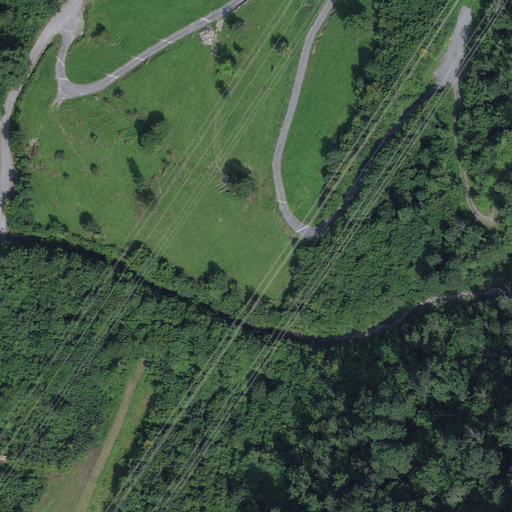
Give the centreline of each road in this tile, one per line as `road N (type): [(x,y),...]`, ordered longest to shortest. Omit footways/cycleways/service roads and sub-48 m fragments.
road 1 (track): [(332,0),(307,46),(276,160),(282,204),(295,224),(317,229),(343,208),(387,140),(457,64),(457,144),(473,210),(493,218),(499,176),(511,162)]
road 2 (track): [(58,21),(66,38),(60,72),(84,89),(239,0)]
road 3 (unclassified): [(75,0),(17,85),(5,118),(8,171),(0,194)]
